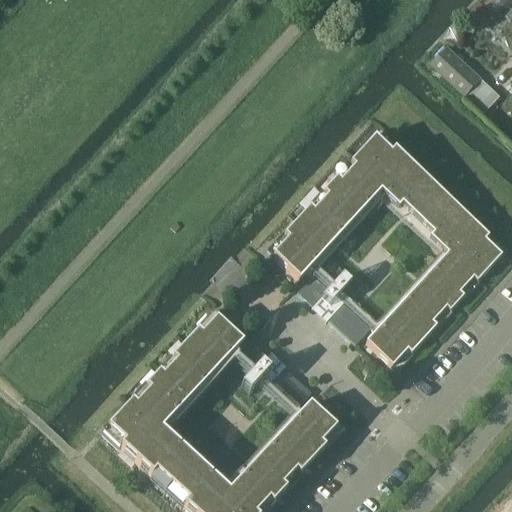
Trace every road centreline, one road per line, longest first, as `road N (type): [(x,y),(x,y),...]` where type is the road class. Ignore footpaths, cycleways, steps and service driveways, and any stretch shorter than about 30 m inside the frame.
road 1 (residential): [(331,511),(511,315)]
road 2 (residential): [(415,511),(511,407)]
